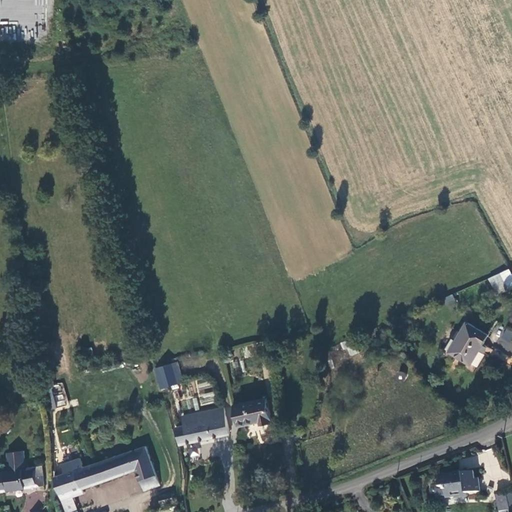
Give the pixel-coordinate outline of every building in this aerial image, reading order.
[(0,23),(0,41),(20,42),(20,24),(0,23)] [(511,273),(509,269),(503,271),(511,286),(511,273)] [(490,334),(489,333),(470,321),(452,352),(471,364),(490,334)] [(357,344),(339,352),(342,359),(359,351),(357,344)] [(179,381),(173,362),(155,368),(161,387),(179,381)] [(51,385),(54,407),(67,406),(64,384),(51,385)] [(267,398),(234,406),(238,427),(261,422),(261,425),(273,423),(267,398)] [(230,433),(224,406),(183,416),(185,425),(176,427),(181,446),(230,433)] [(161,486),(146,446),(77,470),(83,489),(138,470),(146,492),(161,486)] [(0,492),(45,487),(43,466),(25,468),(23,451),(7,452),(9,472),(0,473),(0,492)] [(63,464),(66,474),(77,470),(74,460),(63,464)] [(56,477),(63,501),(74,497),(85,493),(83,489),(77,470),(66,474),(56,477)] [(452,475),(438,476),(439,489),(444,488),(445,498),(454,497),(454,499),(466,498),(466,494),(478,493),(477,478),(473,478),(473,472),(457,474),(457,476),(452,477),(452,475)] [(494,494),(496,501),(505,498),(504,491),(494,494)] [(156,498),(158,507),(175,503),(173,494),(156,498)] [(73,511),(78,510),(74,497),(63,501),(66,511),(73,511)] [(508,511),(506,500),(496,503),(498,511),(508,511)]
